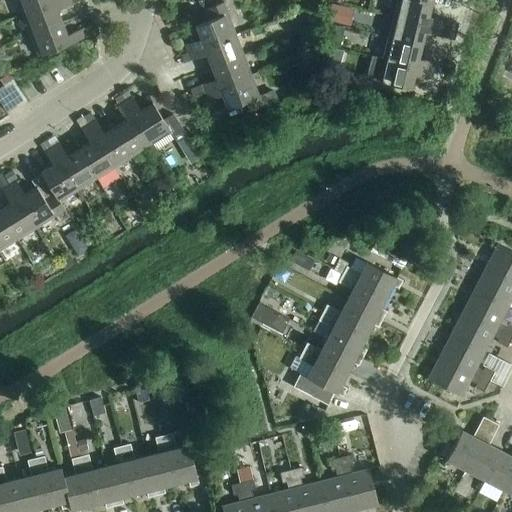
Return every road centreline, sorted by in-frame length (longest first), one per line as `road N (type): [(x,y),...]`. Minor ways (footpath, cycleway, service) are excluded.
road 1 (residential): [(145,0),(120,64),(0,145)]
road 2 (residential): [(402,511),(377,411),(392,380)]
